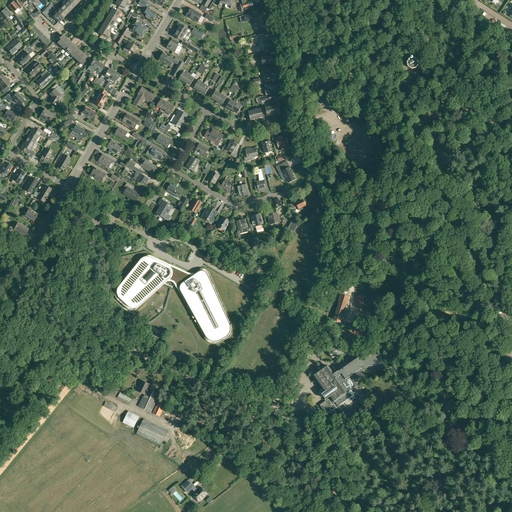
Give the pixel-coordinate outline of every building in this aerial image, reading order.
[(67,7),(71,10),(74,6),(71,3),(70,4),(67,1),(66,0),(65,0),(65,1),(66,2),(63,4),(63,3),(62,4),(63,5),(66,8),(67,7)] [(123,8),(124,9),(125,7),(124,6),(126,3),(122,1),(121,2),(118,0),(117,0),(115,4),(119,7),(119,6),(123,8)] [(200,9),(205,12),(207,7),(208,6),(210,0),(203,0),(204,0),(203,0),(200,0),(199,3),(202,4),(201,4),(202,5),(200,9)] [(234,0),(227,0),(226,4),(225,7),(226,7),(229,8),(232,9),(234,0)] [(241,0),(242,4),(243,8),(244,8),(245,10),(248,9),(248,7),(249,7),(248,3),(245,3),(244,0),(241,0)] [(8,6),(13,12),(18,8),(19,9),(22,7),(20,3),(18,1),(15,3),(14,2),(8,6)] [(64,11),(67,14),(71,10),(67,7),(66,8),(63,5),(62,4),(61,5),(62,6),(59,8),(60,8),(60,9),(59,9),(63,12),(64,11)] [(501,17),(505,18),(510,5),(507,4),(501,17)] [(146,14),(153,19),(155,19),(156,17),(155,15),(156,13),(149,9),(147,7),(146,10),(144,9),(141,12),(144,14),(145,15),(146,14)] [(60,15),(63,18),(67,14),(64,11),(63,12),(59,9),(60,9),(59,8),(57,9),(58,10),(56,12),(56,13),(59,16),(60,15)] [(190,18),(197,22),(202,15),(190,8),(186,15),(187,16),(187,17),(190,19),(190,18)] [(8,21),(10,23),(12,22),(8,16),(10,15),(6,9),(1,12),(8,21)] [(112,9),(109,14),(113,16),(114,15),(118,17),(119,18),(120,16),(119,16),(121,13),(116,10),(116,11),(112,9)] [(29,15),(33,20),(37,16),(40,13),(38,10),(34,13),(33,14),(32,13),(29,15)] [(56,19),(59,22),(63,18),(60,15),(59,16),(56,13),(56,12),(55,11),(53,13),(54,14),(52,16),(55,19),(56,19)] [(7,22),(8,21),(1,12),(0,13),(0,19),(4,24),(7,22)] [(240,16),(241,23),(253,19),(252,13),(244,15),(240,16)] [(109,14),(106,19),(110,21),(111,20),(115,22),(116,23),(117,21),(116,20),(118,17),(114,15),(113,16),(109,14)] [(133,26),(144,33),(147,28),(138,22),(139,21),(135,18),(131,25),(133,26)] [(106,19),(103,23),(107,26),(108,25),(113,28),(114,26),(113,25),(115,22),(111,20),(110,21),(106,19)] [(258,26),(259,29),(260,28),(268,27),(266,21),(259,22),(260,25),(258,26)] [(105,29),(109,32),(110,32),(111,31),(110,30),(112,27),(113,28),(108,25),(107,26),(103,23),(100,28),(104,30),(105,29)] [(187,36),(188,37),(189,34),(191,31),(189,30),(188,29),(181,24),(177,30),(187,36)] [(120,33),(125,36),(129,29),(124,26),(120,33)] [(130,30),(142,37),(144,33),(133,26),(130,30)] [(106,36),(107,37),(108,35),(107,35),(109,32),(105,29),(104,30),(100,28),(97,33),(102,35),(102,34),(106,37),(106,36)] [(203,34),(193,28),(192,31),(201,37),(203,34)] [(174,36),(185,43),(186,40),(186,39),(187,36),(177,30),(174,36)] [(115,42),(119,44),(124,36),(123,35),(120,34),(116,40),(115,42)] [(60,46),(66,38),(62,35),(59,38),(60,39),(57,43),(56,44),(58,45),(58,44),(60,46)] [(68,46),(71,42),(66,38),(60,46),(61,46),(60,47),(62,49),(63,48),(65,50),(69,47),(68,46)] [(6,48),(12,54),(22,46),(16,39),(6,48)] [(29,44),(32,47),(38,42),(35,39),(29,44)] [(124,39),(123,42),(125,44),(125,43),(127,44),(126,47),(125,46),(122,50),(128,53),(130,50),(133,52),(137,47),(124,39)] [(177,45),(179,43),(173,40),(172,42),(171,41),(167,48),(173,51),(171,55),(180,60),(181,59),(181,58),(177,56),(178,54),(181,48),(181,47),(177,45)] [(72,49),(75,46),(71,42),(68,46),(69,47),(65,50),(64,51),(66,52),(67,51),(69,54),(70,54),(73,50),(72,49)] [(73,57),(79,50),(75,46),(72,49),(73,50),(70,54),(69,54),(69,55),(70,56),(71,55),(73,57)] [(25,63),(28,60),(30,57),(28,55),(33,50),(31,48),(30,47),(25,52),(17,60),(22,65),(25,63)] [(77,60),(83,53),(79,50),(73,57),(74,57),(73,58),(74,60),(75,59),(77,60)] [(79,62),(82,65),(85,61),(84,60),(87,57),(83,53),(77,60),(78,61),(77,62),(78,63),(79,62)] [(163,53),(159,60),(171,66),(175,60),(163,53)] [(261,58),(262,65),(273,63),(273,62),(274,62),(273,59),(272,59),(272,56),(266,57),(265,54),(257,55),(258,58),(261,58)] [(408,67),(412,69),(416,68),(419,64),(418,60),(414,58),(413,58),(413,56),(412,56),(410,56),(410,57),(410,58),(409,59),(407,62),(408,67)] [(89,73),(92,74),(94,71),(99,62),(93,59),(89,66),(87,69),(90,71),(89,73)] [(176,78),(184,63),(180,60),(172,75),(176,78)] [(27,71),(32,76),(40,69),(42,67),(36,62),(35,63),(27,71)] [(105,65),(99,62),(94,71),(96,72),(97,71),(100,73),(105,65)] [(108,82),(110,79),(114,71),(109,68),(104,76),(107,77),(106,80),(108,81),(108,82)] [(42,87),(52,78),(46,71),(41,75),(42,77),(37,82),(42,87)] [(76,82),(79,84),(85,73),(82,71),(76,82)] [(108,81),(107,83),(110,85),(114,84),(120,74),(114,71),(110,79),(108,82),(108,81)] [(179,79),(184,83),(190,73),(190,72),(190,73),(187,72),(186,74),(183,72),(179,79)] [(184,83),(190,86),(194,78),(191,76),(193,74),(190,73),(184,83)] [(275,73),(267,75),(267,74),(264,75),(264,80),(268,79),(269,82),(277,81),(275,73)] [(1,91),(4,94),(10,89),(7,85),(10,83),(1,74),(0,75),(0,86),(1,87),(1,88),(2,89),(1,91)] [(330,82),(331,85),(332,84),(333,84),(334,84),(334,83),(336,83),(335,81),(337,80),(335,75),(333,76),(332,74),(330,75),(328,75),(329,75),(327,76),(328,78),(326,79),(328,83),(330,82)] [(250,81),(252,86),(255,85),(255,86),(261,84),(259,78),(253,79),(254,80),(250,81)] [(100,87),(104,89),(105,87),(101,84),(103,81),(100,79),(97,84),(96,85),(99,86),(100,87)] [(194,88),(200,92),(204,84),(198,80),(194,88)] [(274,94),(273,90),(278,89),(277,83),(269,84),(270,90),(265,91),(266,95),(269,95),(274,94)] [(49,101),(57,106),(59,102),(58,101),(61,96),(60,94),(63,91),(58,86),(56,84),(51,88),(53,90),(49,94),(52,97),(49,101)] [(200,92),(205,95),(209,87),(204,84),(200,92)] [(95,97),(104,102),(107,97),(105,96),(107,92),(100,88),(96,95),(95,97)] [(134,105),(137,107),(138,105),(140,106),(145,98),(151,102),(155,95),(142,88),(138,95),(139,95),(134,102),(135,103),(134,105)] [(211,98),(217,102),(221,94),(215,91),(211,98)] [(13,100),(18,106),(24,100),(18,93),(15,96),(13,94),(11,92),(5,97),(7,99),(10,103),(13,100)] [(217,102),(222,105),(227,97),(221,94),(217,102)] [(94,103),(100,107),(104,102),(95,97),(94,99),(96,100),(94,103)] [(160,111),(162,112),(168,103),(161,99),(157,106),(161,109),(160,111)] [(226,107),(232,110),(236,103),(237,101),(235,99),(234,101),(231,99),(226,107)] [(274,101),(270,102),(271,103),(273,114),(280,113),(278,105),(275,105),(274,101)] [(164,113),(169,116),(170,114),(174,107),(168,103),(162,112),(164,113)] [(238,113),(240,114),(244,107),(242,106),(236,103),(232,110),(237,114),(238,113)] [(265,108),(267,116),(273,114),(271,103),(268,104),(269,107),(265,108)] [(90,118),(93,120),(93,119),(97,114),(90,110),(85,106),(81,112),(81,114),(84,116),(89,119),(90,118)] [(71,110),(68,114),(73,117),(77,110),(73,107),(71,110)] [(49,120),(52,121),(56,115),(44,109),(39,117),(45,121),(48,116),(50,118),(49,120)] [(255,114),(256,119),(263,117),(261,109),(254,110),(255,114)] [(16,115),(8,110),(3,117),(12,122),(16,115)] [(175,121),(181,125),(187,114),(181,110),(175,121)] [(250,119),(250,120),(256,119),(255,114),(254,110),(248,111),(245,112),(247,120),(250,119)] [(74,118),(73,117),(68,114),(67,114),(65,118),(67,119),(65,122),(66,123),(65,124),(68,126),(69,125),(74,118)] [(122,122),(134,129),(137,124),(140,126),(141,123),(127,114),(122,122)] [(76,139),(80,141),(86,131),(76,125),(72,131),(77,135),(76,137),(76,139)] [(123,140),(126,141),(128,137),(126,136),(127,133),(119,128),(115,135),(123,140)] [(28,138),(35,142),(40,133),(33,129),(31,132),(28,138)] [(215,144),(217,145),(223,135),(213,130),(212,132),(209,130),(205,137),(208,139),(215,143),(215,144)] [(132,135),(141,141),(143,138),(134,132),(132,135)] [(48,139),(52,141),(54,138),(58,140),(60,137),(52,133),(50,136),(49,137),(48,139)] [(156,141),(168,148),(172,141),(160,134),(156,141)] [(278,148),(279,151),(289,148),(288,146),(286,137),(276,140),(278,148)] [(35,142),(28,138),(25,143),(21,149),(24,151),(24,152),(27,154),(28,153),(33,156),(35,152),(31,150),(31,151),(30,150),(31,148),(33,147),(35,144),(35,142)] [(231,155),(234,157),(237,151),(234,150),(238,144),(231,140),(226,149),(233,152),(231,155)] [(116,154),(119,155),(123,148),(120,147),(111,141),(107,148),(116,154)] [(262,143),(264,153),(271,151),(269,141),(262,143)] [(199,153),(206,157),(208,154),(206,153),(208,149),(199,144),(195,151),(196,151),(195,152),(195,153),(197,154),(198,154),(199,153)] [(164,154),(151,146),(146,154),(155,159),(155,158),(160,161),(164,154)] [(44,163),(49,165),(52,160),(48,158),(52,151),(47,148),(40,160),(41,160),(41,162),(43,163),(44,163)] [(244,156),(246,161),(250,160),(249,158),(258,156),(256,148),(250,150),(249,148),(245,149),(247,156),(244,156)] [(61,169),(63,171),(70,159),(63,155),(56,167),(57,167),(57,168),(60,170),(61,169)] [(99,162),(108,168),(113,161),(103,155),(99,162)] [(186,167),(193,171),(197,164),(198,165),(200,162),(192,157),(186,167)] [(374,162),(370,157),(359,166),(363,171),(374,162)] [(0,172),(6,176),(12,166),(0,159),(0,172)] [(142,167),(152,173),(156,167),(146,160),(144,164),(142,163),(140,166),(142,167)] [(291,172),(289,168),(285,170),(282,164),(276,167),(279,173),(280,174),(280,173),(282,172),(286,179),(288,183),(295,179),(291,172)] [(99,180),(102,181),(106,174),(104,173),(103,173),(95,168),(91,175),(99,180)] [(135,175),(138,177),(135,180),(137,181),(141,184),(142,182),(146,185),(149,180),(142,175),(144,172),(141,171),(138,169),(135,175)] [(267,190),(264,180),(261,169),(258,170),(259,181),(256,182),(257,184),(254,184),(256,191),(258,191),(259,191),(261,191),(262,192),(264,191),(264,190),(267,190)] [(332,172),(335,178),(340,175),(337,169),(332,172)] [(13,179),(19,183),(25,173),(18,170),(13,179)] [(208,180),(214,184),(219,175),(213,171),(208,180)] [(110,178),(117,182),(119,178),(113,174),(110,178)] [(26,191),(30,193),(37,181),(31,177),(22,191),(24,193),(26,191)] [(339,186),(345,183),(341,177),(336,180),(339,186)] [(227,191),(230,193),(231,186),(230,185),(232,182),(225,179),(220,187),(227,191)] [(124,194),(136,201),(140,194),(132,190),(134,187),(127,183),(124,187),(127,188),(124,194)] [(166,191),(177,197),(181,190),(171,184),(166,191)] [(36,198),(44,203),(52,190),(44,185),(36,198)] [(238,190),(239,196),(248,194),(246,185),(238,186),(239,190),(238,190)] [(188,209),(196,213),(202,203),(195,198),(188,209)] [(156,213),(168,221),(171,216),(167,214),(172,206),(161,199),(158,204),(161,205),(156,213)] [(184,209),(188,201),(184,199),(182,203),(180,202),(178,205),(184,209)] [(297,207),(298,209),(306,205),(305,205),(305,204),(305,202),(304,202),(302,199),(295,203),(292,204),(294,209),(297,207)] [(202,217),(211,223),(218,212),(208,206),(202,217)] [(24,216),(33,221),(37,214),(29,209),(24,216)] [(267,213),(270,224),(281,221),(278,212),(274,213),(274,211),(267,213)] [(258,229),(259,230),(261,229),(262,229),(262,228),(263,227),(263,225),(260,214),(252,217),(254,227),(255,226),(256,227),(256,228),(257,229),(258,229)] [(217,227),(224,231),(230,221),(223,217),(217,227)] [(236,231),(237,237),(241,236),(240,234),(248,232),(245,219),(237,221),(239,230),(236,231)] [(13,229),(24,236),(28,229),(17,222),(13,229)] [(289,231),(293,233),(298,224),(293,222),(289,231)] [(135,245),(131,241),(124,248),(127,252),(135,245)] [(197,273),(195,274),(193,275),(194,275),(191,277),(175,270),(174,267),(171,268),(170,267),(169,267),(169,266),(168,265),(167,265),(166,265),(165,264),(164,264),(163,263),(161,263),(161,262),(160,262),(159,262),(159,261),(158,261),(157,260),(155,259),(154,259),(150,257),(149,257),(148,257),(146,257),(144,257),(142,259),(142,258),(141,259),(139,261),(138,263),(137,265),(136,265),(136,266),(135,267),(134,267),(133,269),(132,271),(131,271),(131,272),(130,274),(130,273),(128,275),(129,275),(127,277),(126,277),(126,278),(125,279),(124,281),(122,283),(122,284),(120,286),(120,285),(119,287),(118,289),(117,291),(118,293),(117,293),(117,294),(118,295),(119,297),(120,298),(122,300),(123,301),(125,303),(126,304),(128,305),(129,306),(131,307),(131,308),(133,308),(135,308),(136,308),(137,308),(137,307),(139,306),(141,305),(142,303),(143,303),(143,302),(145,301),(146,300),(148,298),(149,297),(151,296),(152,294),(154,293),(155,292),(154,292),(156,290),(156,291),(158,289),(159,287),(160,288),(160,287),(162,285),(163,284),(165,282),(166,282),(168,280),(169,279),(171,279),(173,280),(175,281),(176,283),(182,293),(182,294),(184,298),(186,297),(187,299),(186,300),(186,301),(188,305),(190,304),(191,307),(190,307),(190,308),(192,312),(194,311),(195,314),(194,314),(194,315),(196,319),(197,318),(199,321),(198,321),(197,321),(198,322),(200,326),(201,325),(203,328),(202,328),(201,328),(202,329),(204,333),(205,332),(207,335),(205,336),(206,337),(208,339),(209,340),(211,341),(212,341),(215,341),(215,342),(216,342),(216,341),(218,341),(219,340),(219,339),(221,338),(222,339),(223,339),(222,339),(222,337),(225,336),(225,337),(225,338),(226,337),(228,335),(229,334),(230,332),(231,331),(230,331),(231,329),(231,328),(231,327),(230,325),(230,324),(229,322),(229,321),(228,321),(227,322),(226,319),(227,318),(226,315),(225,314),(224,314),(223,312),(224,311),(222,307),(222,306),(221,307),(219,304),(221,304),(219,300),(219,299),(217,300),(216,297),(217,296),(216,293),(215,291),(215,292),(214,292),(213,289),(214,289),(212,285),(213,285),(212,284),(211,285),(209,282),(211,281),(209,278),(209,277),(207,277),(206,275),(207,274),(208,274),(207,273),(206,272),(204,271),(203,271),(200,271),(199,271),(198,272),(197,273)] [(333,320),(340,322),(348,297),(340,294),(338,302),(339,302),(333,320)] [(355,296),(356,305),(363,304),(363,295),(355,296)] [(336,358),(341,354),(342,355),(343,354),(341,351),(342,351),(339,346),(335,348),(328,352),(333,358),(335,357),(336,358)] [(325,401),(319,405),(325,413),(332,414),(346,405),(346,406),(352,402),(352,401),(357,397),(357,393),(354,388),(354,384),(359,381),(360,381),(362,380),(362,379),(361,378),(365,375),(365,373),(362,369),(364,368),(365,368),(366,368),(367,368),(368,366),(369,368),(384,366),(389,364),(382,352),(360,355),(338,370),(335,366),(331,369),(328,364),(315,374),(324,387),(319,390),(325,398),(324,399),(325,401)] [(138,406),(151,412),(160,394),(151,390),(150,392),(148,391),(148,389),(147,389),(149,384),(142,381),(139,387),(138,387),(136,390),(137,390),(137,391),(144,394),(145,393),(149,395),(147,399),(143,397),(138,406)] [(106,391),(114,395),(118,388),(110,384),(106,391)] [(117,398),(129,404),(132,397),(120,392),(117,398)] [(152,413),(160,417),(166,403),(159,399),(152,413)] [(112,414),(116,407),(112,405),(113,403),(108,401),(107,403),(104,401),(101,408),(104,410),(104,411),(108,413),(108,412),(112,414)] [(166,411),(177,416),(179,411),(168,406),(166,411)] [(134,424),(136,418),(128,416),(127,422),(125,421),(124,426),(124,425),(126,426),(125,430),(132,432),(131,432),(133,424),(134,424)] [(136,434),(160,446),(168,430),(143,418),(136,434)] [(181,486),(187,493),(194,486),(188,479),(181,486)] [(192,494),(199,502),(204,497),(204,496),(207,493),(200,487),(198,489),(197,489),(192,494)]
